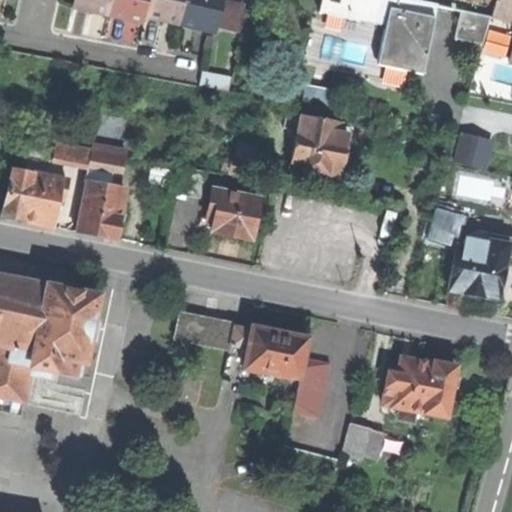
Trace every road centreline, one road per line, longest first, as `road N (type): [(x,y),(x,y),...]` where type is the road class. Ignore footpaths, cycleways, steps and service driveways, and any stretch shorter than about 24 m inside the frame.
road 1 (residential): [(0,237),(511,339)]
road 2 (residential): [(31,38),(193,71)]
